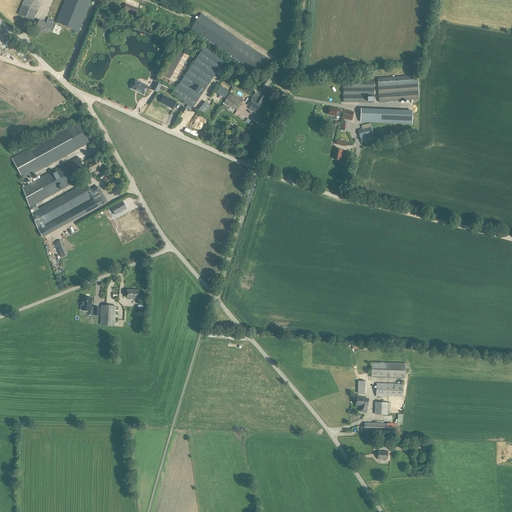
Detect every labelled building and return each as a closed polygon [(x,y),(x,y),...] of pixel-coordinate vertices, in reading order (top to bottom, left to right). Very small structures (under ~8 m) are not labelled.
[(23,0),(18,14),(33,20),(35,15),(36,15),(38,11),(42,0),(23,0)] [(65,0),(56,22),(79,32),(92,0),(65,0)] [(201,13),(191,28),(249,67),(256,72),(266,57),(201,13)] [(40,21),(40,20),(36,29),(40,31),(47,34),(51,25),(53,20),(56,22),(57,18),(48,14),(46,18),(48,19),(46,23),(40,21)] [(206,87),(224,58),(207,48),(205,51),(201,48),(188,69),(193,72),(191,76),(185,73),(185,74),(206,87)] [(177,49),(173,56),(162,75),(169,79),(182,56),(184,53),(177,49)] [(378,86),(417,83),(417,76),(377,79),(378,86)] [(271,81),(266,77),(265,77),(259,87),(265,91),(271,81)] [(132,89),(143,95),(148,86),(136,80),(132,89)] [(343,102),(374,103),(374,81),(343,80),(343,102)] [(156,82),(152,90),(158,93),(162,85),(156,82)] [(417,83),(378,86),(379,103),(419,100),(417,83)] [(220,86),(215,94),(224,99),(229,91),(220,86)] [(241,105),(243,100),(230,93),(227,97),(241,105)] [(256,93),(253,97),(261,103),(262,103),(265,99),(256,93)] [(163,95),(160,103),(172,109),(176,102),(163,95)] [(240,105),(227,97),(224,103),(237,111),(240,105)] [(253,97),(247,105),(256,111),(262,103),(261,103),(253,97)] [(199,111),(206,102),(203,100),(196,109),(199,111)] [(208,104),(201,112),(203,113),(210,106),(208,104)] [(158,115),(161,111),(156,106),(152,111),(158,115)] [(328,115),(339,117),(341,110),(337,109),(329,108),(328,115)] [(391,124),(391,110),(361,109),(360,122),(362,122),(362,124),(365,124),(365,122),(391,124)] [(224,117),(226,119),(228,120),(231,115),(222,110),(216,121),(220,123),(221,122),(224,117)] [(344,110),(342,118),(352,120),(354,112),(344,110)] [(78,122),(66,128),(78,149),(89,143),(78,122)] [(66,128),(12,159),(23,179),(78,149),(66,128)] [(363,130),(358,131),(360,137),(370,135),(373,134),(372,128),(363,130)] [(335,147),(335,149),(333,159),(340,160),(342,150),(338,150),(339,148),(335,147)] [(78,157),(22,188),(30,208),(81,179),(77,173),(85,168),(78,157)] [(86,165),(90,173),(97,169),(98,171),(103,168),(98,158),(86,165)] [(38,229),(43,237),(107,202),(98,187),(92,191),(90,187),(87,189),(84,184),(32,213),(38,229)] [(122,203),(111,209),(115,216),(126,210),(122,203)] [(61,262),(53,263),(55,274),(63,273),(61,262)] [(62,285),(65,280),(61,277),(57,282),(62,285)] [(127,290),(127,298),(138,298),(138,290),(127,290)] [(91,310),(94,310),(94,315),(99,315),(99,307),(94,307),(94,308),(91,307),(92,298),(83,297),(82,304),(81,304),(80,310),(82,310),(91,310)] [(102,305),(100,325),(116,326),(118,306),(102,305)] [(137,342),(133,306),(123,307),(126,333),(122,334),(123,338),(127,338),(127,343),(137,342)] [(372,362),(371,373),(371,377),(405,379),(406,363),(372,362)] [(403,390),(403,384),(376,383),(376,396),(402,397),(403,390)] [(367,406),(368,399),(357,397),(356,405),(361,405),(360,411),(366,412),(367,406)] [(387,414),(387,402),(375,402),(375,414),(387,415),(387,414)] [(364,423),(364,428),(364,431),(399,432),(400,425),(393,424),(393,423),(364,423)] [(412,451),(431,452),(432,444),(412,443),(412,451)] [(378,459),(387,460),(388,451),(378,451),(378,459)]
